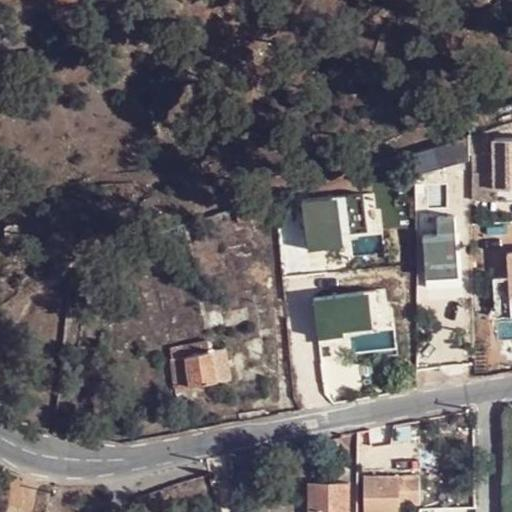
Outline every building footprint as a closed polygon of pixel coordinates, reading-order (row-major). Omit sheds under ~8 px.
[(466,133),(412,151),(418,171),(467,155),(466,133)] [(469,164),(470,172),(492,170),(511,170),(511,169),(511,152),(491,155),(491,162),(469,164)] [(494,196),(492,170),(470,172),(471,198),(494,196)] [(511,195),(511,170),(492,170),(494,196),(494,197),(511,196),(511,195)] [(271,195),(233,206),(236,219),(274,207),(271,195)] [(435,216),(452,216),(452,207),(435,207),(435,216)] [(435,216),(436,231),(452,229),(452,216),(435,216)] [(436,231),(422,233),(425,271),(425,285),(452,284),(452,269),(459,268),(456,229),(452,229),(436,231)] [(412,232),(413,273),(425,271),(422,233),(412,232)] [(452,269),(452,284),(460,283),(459,268),(452,269)] [(165,349),(173,388),(227,376),(221,349),(206,350),(205,341),(165,349)] [(414,347),(414,372),(429,372),(429,347),(414,347)] [(266,449),(236,454),(242,486),(272,480),(266,449)] [(398,502),(401,502),(401,471),(364,471),(364,510),(377,510),(398,510),(398,502)] [(401,471),(401,502),(419,502),(418,471),(401,471)] [(347,511),(348,480),(309,479),(308,511),(347,511)]
